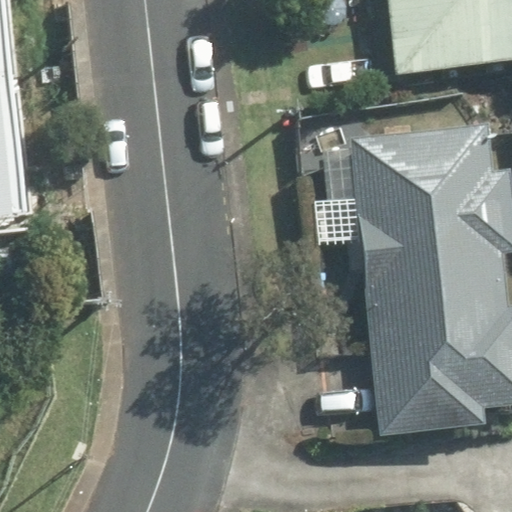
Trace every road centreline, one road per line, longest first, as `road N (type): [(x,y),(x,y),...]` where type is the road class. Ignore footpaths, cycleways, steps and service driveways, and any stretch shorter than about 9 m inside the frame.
road 1 (residential): [(145,0),(181,330),(179,438)]
road 2 (residential): [(179,438),(291,477),(511,468)]
